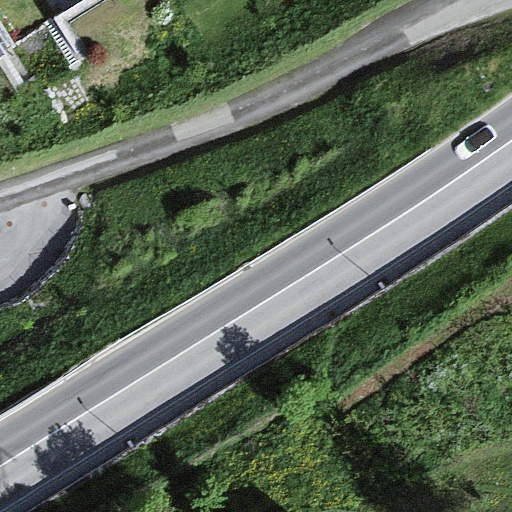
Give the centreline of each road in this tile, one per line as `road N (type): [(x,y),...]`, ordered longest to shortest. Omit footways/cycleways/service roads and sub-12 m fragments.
road 1 (secondary): [(0,465),(511,138)]
road 2 (residential): [(0,199),(267,102),(472,0)]
